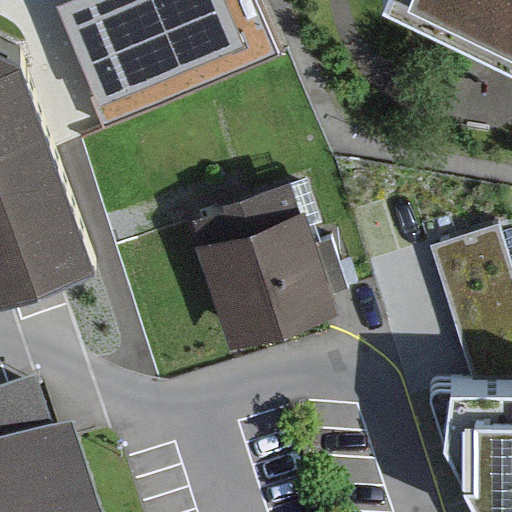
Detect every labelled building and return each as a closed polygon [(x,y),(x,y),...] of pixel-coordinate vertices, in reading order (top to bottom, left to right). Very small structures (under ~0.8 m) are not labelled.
[(511,0),(424,0),(511,42),(511,0)] [(0,296),(79,267),(35,149),(0,56),(0,296)] [(293,188),(189,223),(230,340),(333,305),(293,188)] [(511,511),(511,374),(431,378),(444,428),(486,511),(511,511)] [(0,511),(95,511),(72,432),(45,439),(27,386),(0,394),(0,511)]
